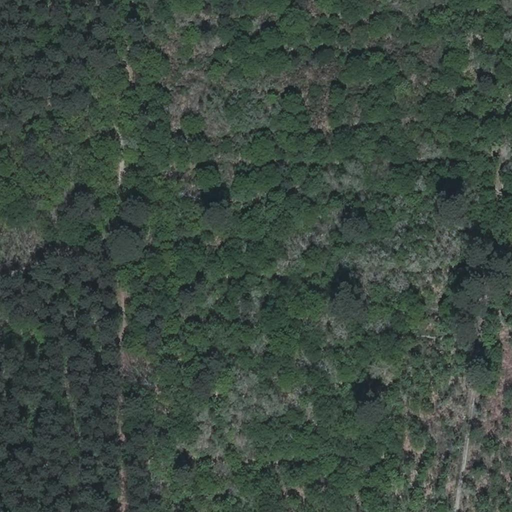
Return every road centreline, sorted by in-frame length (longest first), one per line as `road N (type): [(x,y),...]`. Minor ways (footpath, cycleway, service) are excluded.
road 1 (track): [(130,511),(128,0)]
road 2 (track): [(511,116),(458,511)]
road 3 (track): [(0,139),(128,87)]
